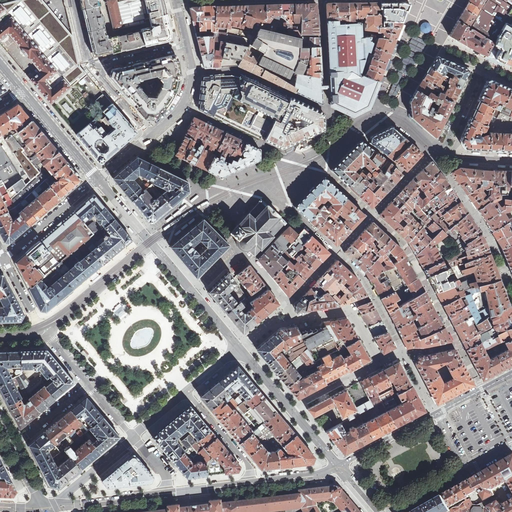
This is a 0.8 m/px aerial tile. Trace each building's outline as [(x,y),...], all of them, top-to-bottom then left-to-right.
[(19,48),(29,60),(30,60),(40,72),(30,80),(50,104),(86,74),(80,66),(73,36),(42,0),(16,0),(0,4),(0,40),(8,34),(20,48),(19,48)] [(81,0),(83,10),(100,6),(101,5),(99,0),(81,0)] [(150,18),(166,14),(162,0),(145,0),(140,1),(140,0),(110,0),(107,1),(114,30),(123,28),(145,22),(145,20),(150,18)] [(483,2),(479,0),(469,0),(468,2),(479,9),(483,2)] [(487,0),(475,21),(473,20),(468,28),(490,41),(507,14),(511,7),(510,6),(500,0),(487,0)] [(408,2),(380,3),(380,9),(375,9),(375,12),(382,11),(382,14),(383,15),(383,16),(384,16),(384,21),(403,22),(406,13),(409,5),(409,4),(409,3),(408,2)] [(479,9),(468,2),(466,6),(464,9),(475,16),(479,9)] [(316,3),(301,4),(300,34),(302,34),(319,35),(316,3)] [(326,4),(327,20),(337,20),(335,3),(327,3),(326,3),(326,4)] [(335,3),(337,20),(338,20),(348,21),(348,3),(347,3),(335,3)] [(364,3),(348,3),(348,21),(361,20),(361,17),(365,17),(365,16),(364,3)] [(380,3),(364,3),(365,16),(366,16),(375,15),(375,12),(375,9),(380,9),(380,3)] [(288,28),(289,35),(290,35),(297,35),(302,35),(302,34),(300,34),(301,4),(266,5),(266,18),(263,19),(259,26),(265,29),(273,17),(281,20),(282,22),(283,22),(284,28),(288,28)] [(247,5),(232,6),(228,28),(231,28),(231,25),(241,27),(247,5)] [(266,5),(247,5),(241,27),(244,28),(244,25),(255,28),(258,29),(259,26),(263,19),(266,18),(266,5)] [(88,31),(105,27),(103,21),(102,16),(100,6),(83,10),(88,31)] [(210,20),(215,20),(216,6),(203,6),(190,7),(189,8),(191,14),(194,28),(196,33),(212,32),(211,28),(210,28),(210,20)] [(232,6),(216,6),(215,20),(215,32),(217,32),(227,33),(228,28),(232,6)] [(475,16),(464,9),(461,15),(457,21),(468,28),(473,20),(475,16)] [(151,26),(150,28),(148,28),(141,29),(142,31),(145,46),(167,41),(168,40),(169,39),(169,38),(170,37),(171,36),(171,35),(171,34),(166,14),(150,18),(152,25),(151,26)] [(511,17),(507,14),(490,41),(494,43),(486,56),(493,58),(503,63),(511,44),(509,40),(510,37),(511,37),(511,17)] [(380,15),(375,15),(366,16),(364,29),(379,32),(379,28),(380,28),(380,25),(380,23),(380,16),(380,15)] [(449,35),(449,36),(466,46),(470,48),(486,56),(494,43),(490,41),(468,28),(457,21),(453,28),(449,35)] [(376,90),(379,82),(362,75),(365,68),(369,53),(371,48),(373,44),(373,42),(370,41),(371,37),(362,37),(361,23),(359,23),(359,22),(356,22),(356,23),(327,24),(327,31),(329,54),(330,86),(330,89),(331,104),(333,105),(333,104),(337,106),(336,106),(338,107),(338,106),(340,107),(341,108),(343,109),(343,108),(346,110),(347,111),(348,111),(351,112),(351,113),(353,114),(353,113),(353,112),(354,110),(355,111),(360,108),(366,105),(366,104),(368,104),(368,105),(370,105),(370,104),(369,103),(371,100),(372,101),(372,99),(371,99),(372,98),(372,96),(373,96),(376,90)] [(423,34),(425,35),(427,35),(428,34),(430,32),(430,31),(431,29),(430,27),(429,25),(428,24),(426,23),(424,23),(422,24),(421,25),(420,27),(419,29),(419,30),(420,32),(421,34),(423,34)] [(252,40),(249,45),(262,52),(263,53),(261,57),(258,64),(288,78),(292,71),(296,73),(302,74),(305,67),(307,56),(320,56),(320,47),(308,47),(301,47),(301,38),(297,37),(290,35),(289,35),(265,29),(259,26),(258,29),(254,35),(252,40)] [(121,51),(118,37),(107,39),(105,27),(88,31),(93,52),(98,55),(112,52),(112,53),(121,51)] [(227,33),(227,34),(244,37),(252,40),(254,35),(251,34),(252,32),(243,30),(231,28),(228,28),(227,33)] [(380,28),(379,28),(379,32),(383,32),(383,39),(395,42),(400,28),(383,28),(380,28)] [(145,46),(142,31),(118,37),(121,51),(145,46)] [(213,36),(213,40),(221,41),(225,41),(227,34),(227,33),(217,32),(215,32),(212,32),(196,33),(197,37),(213,36)] [(225,41),(249,46),(249,45),(252,40),(244,37),(227,34),(225,41)] [(201,55),(212,52),(212,49),(213,40),(213,36),(197,37),(197,39),(198,41),(201,55)] [(308,47),(320,47),(319,37),(302,37),(301,38),(301,47),(308,47)] [(395,43),(395,42),(383,39),(378,38),(374,52),(376,53),(377,53),(377,54),(389,59),(395,43)] [(463,51),(465,47),(452,39),(450,43),(463,51)] [(218,67),(220,67),(225,41),(221,41),(220,50),(216,49),(216,48),(215,48),(215,49),(212,49),(212,52),(211,67),(218,67)] [(220,67),(238,66),(246,51),(249,46),(225,41),(220,67)] [(511,43),(511,44),(503,63),(511,66),(511,43)] [(252,56),(258,59),(262,52),(249,45),(249,46),(246,51),(249,53),(247,56),(251,58),(252,56)] [(238,66),(250,71),(255,64),(258,59),(252,56),(251,58),(247,56),(249,53),(246,51),(238,66)] [(204,68),(211,67),(212,52),(201,55),(204,68)] [(388,59),(389,59),(377,54),(377,53),(376,53),(374,52),(373,55),(369,53),(365,68),(382,74),(388,59)] [(412,67),(416,59),(406,53),(402,61),(412,67)] [(163,58),(147,62),(150,77),(158,75),(162,81),(161,87),(175,92),(176,88),(179,79),(179,74),(177,60),(177,58),(176,58),(176,57),(175,57),(173,56),(172,56),(172,55),(164,57),(163,58)] [(302,74),(322,78),(320,56),(307,56),(305,67),(302,74)] [(454,75),(464,79),(469,70),(437,56),(433,61),(430,67),(443,75),(449,78),(451,80),(454,75)] [(146,62),(112,70),(110,76),(116,84),(119,87),(127,96),(139,86),(137,84),(139,82),(138,80),(150,77),(147,62),(146,62)] [(401,63),(387,96),(397,100),(410,67),(401,63)] [(261,76),(263,69),(255,64),(250,71),(261,76)] [(450,83),(448,82),(449,78),(443,75),(430,67),(426,73),(423,79),(436,87),(446,90),(450,83)] [(382,74),(365,68),(362,75),(379,82),(382,75),(382,74)] [(261,76),(277,84),(279,78),(263,69),(261,76)] [(297,88),(295,92),(309,98),(317,102),(317,101),(321,98),(323,98),(322,91),(322,89),(322,87),(322,83),(322,78),(302,74),(296,73),(295,79),(294,87),(297,88)] [(292,99),(293,98),(290,97),(289,98),(289,99),(280,95),(268,89),(265,88),(256,106),(251,104),(252,102),(254,103),(256,99),(248,95),(246,100),(242,98),(250,82),(243,79),(244,78),(243,78),(237,76),(231,75),(205,77),(204,77),(203,81),(199,109),(255,136),(265,141),(278,116),(282,118),(292,99)] [(442,98),(454,103),(464,79),(454,75),(451,80),(449,78),(448,82),(450,83),(446,90),(444,94),(442,98)] [(289,90),(295,92),(297,88),(294,87),(288,83),(279,78),(277,84),(279,85),(289,90)] [(444,94),(446,90),(436,87),(423,79),(419,85),(416,90),(425,96),(431,99),(435,101),(437,96),(435,95),(437,91),(439,92),(444,94)] [(487,81),(486,81),(478,100),(500,111),(510,88),(490,79),(490,80),(487,81)] [(251,83),(250,82),(242,98),(246,100),(248,95),(256,99),(254,103),(252,102),(251,104),(256,106),(265,88),(252,81),(251,83)] [(146,95),(139,86),(127,96),(146,119),(153,119),(158,115),(161,112),(165,109),(165,108),(168,105),(170,101),(173,97),(175,92),(161,87),(155,97),(150,96),(150,94),(148,94),(146,95)] [(511,89),(510,88),(500,111),(500,112),(509,116),(511,109),(511,112),(510,116),(511,117),(511,89)] [(411,118),(435,138),(436,138),(449,111),(454,103),(442,98),(440,103),(436,112),(431,110),(429,109),(427,108),(431,99),(425,96),(416,90),(413,95),(413,97),(412,98),(411,98),(409,102),(411,113),(411,118)] [(440,103),(442,98),(444,94),(439,92),(437,96),(435,101),(434,103),(437,104),(438,102),(440,103)] [(95,103),(103,111),(112,103),(104,95),(95,103)] [(278,116),(265,141),(277,147),(282,149),(292,144),(299,142),(302,140),(301,140),(303,139),(304,138),(304,139),(306,138),(306,137),(307,137),(309,136),(309,137),(311,136),(310,135),(313,133),(314,134),(315,134),(315,133),(318,131),(318,132),(324,130),(324,114),(324,113),(307,105),(293,98),(292,99),(282,118),(278,116)] [(490,127),(498,117),(500,112),(500,111),(478,100),(470,118),(490,127)] [(18,132),(32,120),(28,115),(18,103),(4,112),(0,114),(0,131),(1,133),(5,140),(12,136),(16,133),(15,132),(10,131),(9,132),(8,130),(12,128),(14,128),(18,132)] [(112,103),(103,111),(99,115),(94,119),(119,148),(125,143),(132,137),(137,133),(131,126),(132,126),(131,125),(129,123),(127,121),(127,120),(125,119),(125,118),(123,116),(121,114),(119,112),(119,111),(117,110),(117,109),(116,109),(115,106),(113,104),(112,104),(112,103)] [(489,132),(511,133),(511,117),(510,116),(509,116),(500,112),(498,117),(490,127),(490,128),(489,132)] [(204,122),(194,117),(193,119),(193,118),(189,127),(185,136),(194,141),(197,142),(199,139),(202,140),(200,144),(204,145),(205,142),(213,126),(204,122)] [(465,149),(488,150),(489,135),(486,135),(480,137),(479,135),(478,135),(480,130),(482,131),(484,130),(485,131),(486,131),(486,133),(489,133),(489,132),(490,128),(490,127),(470,118),(462,134),(459,140),(465,149)] [(119,148),(94,119),(76,134),(76,135),(97,159),(98,160),(98,161),(99,162),(100,162),(102,162),(103,162),(104,162),(104,161),(105,160),(105,159),(105,160),(119,148)] [(30,147),(35,153),(49,141),(42,132),(41,132),(40,130),(40,129),(39,128),(33,121),(32,120),(18,132),(21,137),(28,144),(30,147)] [(213,126),(205,142),(208,144),(212,146),(215,147),(218,149),(219,147),(226,133),(218,129),(213,126)] [(386,155),(403,137),(399,133),(395,129),(392,126),(370,137),(370,143),(371,144),(386,155)] [(30,157),(35,153),(30,147),(28,144),(26,146),(24,144),(22,144),(21,143),(21,141),(19,138),(21,137),(18,132),(16,133),(12,136),(30,157)] [(511,133),(489,132),(489,133),(489,135),(488,150),(499,151),(511,152),(511,151),(511,133)] [(239,139),(226,133),(219,147),(221,148),(224,149),(220,156),(224,157),(227,151),(230,152),(232,153),(239,139)] [(36,164),(30,157),(12,136),(5,140),(31,180),(26,185),(11,198),(16,206),(31,192),(45,180),(47,178),(36,164)] [(194,141),(185,136),(176,155),(185,159),(192,146),(194,141)] [(399,154),(411,144),(407,140),(403,137),(386,155),(389,157),(393,160),(399,154)] [(232,153),(232,154),(236,156),(237,153),(240,155),(246,142),(239,139),(232,153)] [(53,173),(66,162),(67,161),(59,152),(57,150),(49,141),(35,153),(41,159),(43,162),(49,169),(53,173)] [(331,170),(348,186),(358,175),(354,170),(357,167),(360,171),(365,166),(370,170),(373,167),(375,165),(370,160),(367,156),(373,149),(362,141),(358,143),(331,170)] [(208,144),(205,142),(204,145),(195,164),(207,170),(208,170),(215,156),(216,155),(212,153),(215,147),(212,146),(209,153),(204,150),(208,144)] [(260,160),(259,159),(260,159),(260,149),(246,142),(240,155),(237,162),(232,159),(231,163),(228,162),(228,163),(227,165),(231,173),(260,160)] [(198,149),(192,146),(185,159),(186,160),(195,164),(204,145),(200,144),(198,149)] [(282,149),(277,147),(276,148),(277,151),(284,154),(292,151),(293,147),(292,144),(282,149)] [(399,154),(393,160),(406,171),(422,154),(422,153),(416,148),(411,144),(399,154)] [(377,152),(373,149),(367,156),(370,160),(377,152)] [(384,158),(377,152),(370,160),(375,165),(376,166),(384,158)] [(30,157),(36,164),(41,159),(35,153),(30,157)] [(221,177),(231,173),(227,165),(228,163),(223,160),(224,158),(224,157),(220,156),(220,155),(219,158),(215,156),(208,170),(221,177)] [(128,165),(137,176),(139,174),(153,181),(160,168),(159,168),(151,164),(152,164),(137,157),(128,165)] [(387,161),(384,158),(376,166),(380,170),(387,161)] [(43,162),(41,159),(36,164),(47,178),(53,173),(49,169),(47,171),(44,169),(42,168),(41,167),(41,165),(40,164),(43,162)] [(387,161),(380,170),(384,173),(391,164),(387,161)] [(431,161),(413,178),(419,185),(427,196),(430,200),(437,193),(449,185),(443,177),(431,161)] [(73,170),(66,162),(53,173),(55,176),(56,177),(59,178),(59,180),(55,181),(50,185),(50,186),(60,199),(70,190),(82,180),(82,179),(81,179),(73,170)] [(394,167),(391,164),(384,173),(387,176),(394,167)] [(132,201),(143,191),(133,179),(137,176),(128,165),(112,178),(121,188),(123,191),(132,201)] [(373,181),(386,193),(395,183),(387,176),(384,173),(380,170),(376,166),(375,165),(373,167),(378,172),(377,174),(377,173),(376,172),(376,171),(374,170),(373,170),(372,171),(372,172),(371,173),(371,174),(372,175),(373,175),(373,176),(375,176),(373,177),(370,173),(370,172),(369,171),(367,174),(373,181)] [(402,175),(394,167),(387,176),(395,183),(402,175)] [(461,186),(462,188),(471,182),(461,167),(460,167),(451,172),(461,186)] [(461,167),(471,182),(473,182),(474,169),(461,167)] [(160,168),(153,181),(153,182),(168,189),(161,195),(172,207),(186,195),(188,193),(189,192),(190,192),(189,191),(189,190),(188,183),(188,182),(188,181),(163,170),(161,169),(161,168),(160,168)] [(482,169),(474,169),(473,182),(474,182),(480,183),(482,169)] [(488,189),(488,196),(489,195),(491,183),(493,170),(492,170),(491,170),(482,169),(480,183),(480,185),(480,186),(479,191),(482,191),(482,188),(488,189)] [(491,183),(498,184),(502,185),(504,170),(493,170),(491,183)] [(505,186),(509,187),(509,185),(510,171),(504,170),(502,185),(503,185),(505,186)] [(367,187),(361,181),(364,178),(366,176),(362,172),(358,175),(348,186),(359,196),(367,187)] [(47,178),(45,180),(50,185),(55,181),(53,179),(55,176),(53,173),(47,178)] [(332,203),(327,209),(332,213),(347,198),(324,176),(296,204),(296,206),(296,208),(300,212),(309,220),(322,207),(318,203),(321,201),(322,202),(323,202),(326,198),(329,200),(332,203)] [(22,178),(7,189),(9,193),(11,198),(26,185),(22,178)] [(367,187),(370,184),(366,180),(364,178),(361,181),(367,187)] [(405,187),(402,190),(420,208),(425,204),(425,203),(428,201),(430,200),(427,196),(421,200),(416,195),(415,194),(416,193),(417,192),(417,190),(415,188),(419,185),(413,178),(405,187)] [(45,180),(31,192),(36,198),(40,195),(37,193),(42,189),(44,191),(50,186),(50,185),(45,180)] [(367,187),(380,199),(386,193),(373,181),(372,181),(370,184),(367,187)] [(471,182),(462,188),(463,189),(467,195),(478,187),(476,185),(474,182),(473,182),(471,182)] [(498,184),(491,183),(489,195),(488,196),(486,197),(490,202),(489,202),(490,203),(495,201),(500,199),(498,191),(498,184)] [(150,185),(147,189),(146,189),(148,193),(151,190),(158,198),(161,195),(152,184),(150,185)] [(509,187),(505,186),(505,189),(506,189),(506,191),(502,190),(503,185),(502,185),(498,184),(498,191),(500,199),(500,198),(505,199),(508,199),(509,187)] [(453,191),(449,185),(437,193),(430,200),(428,201),(433,208),(446,196),(453,191)] [(60,199),(50,186),(44,191),(40,195),(36,198),(47,210),(60,199)] [(478,187),(467,195),(472,202),(481,195),(479,191),(480,186),(478,187)] [(359,196),(372,208),(380,199),(367,187),(359,196)] [(172,207),(161,195),(158,198),(156,199),(153,199),(148,193),(146,189),(143,191),(132,201),(141,212),(149,221),(149,222),(153,223),(153,222),(162,215),(172,207)] [(402,190),(392,201),(410,219),(412,217),(408,213),(412,208),(413,207),(414,208),(418,211),(420,209),(420,208),(402,190)] [(460,201),(453,191),(446,196),(433,208),(431,209),(434,211),(435,213),(438,210),(442,215),(452,207),(460,201)] [(482,191),(479,191),(481,195),(472,202),(477,210),(489,202),(490,202),(486,197),(483,192),(482,191)] [(31,192),(16,206),(19,213),(24,209),(22,206),(24,205),(28,202),(30,203),(36,198),(31,192)] [(0,197),(7,211),(15,207),(16,206),(11,198),(9,193),(4,195),(0,197)] [(94,215),(95,215),(95,216),(96,215),(95,214),(104,207),(104,206),(94,194),(74,211),(83,221),(89,217),(90,217),(91,215),(92,214),(93,213),(95,214),(94,215)] [(47,210),(36,198),(30,203),(24,209),(19,213),(20,215),(29,226),(34,222),(47,210)] [(342,222),(351,230),(363,218),(365,215),(355,206),(349,200),(347,198),(332,213),(335,216),(338,213),(342,217),(345,219),(342,222)] [(511,199),(511,200),(508,199),(505,199),(505,205),(505,208),(502,210),(503,212),(504,212),(511,210),(511,217),(508,219),(508,220),(508,221),(511,228),(511,229),(511,199)] [(237,226),(230,233),(237,239),(236,241),(236,244),(237,246),(239,248),(241,249),(243,250),(246,250),(248,250),(251,252),(253,253),(252,254),(254,255),(255,255),(261,249),(273,235),(284,224),(285,223),(284,222),(284,221),(283,220),(280,217),(280,216),(278,215),(276,213),(275,213),(275,212),(274,212),(273,211),(272,210),(271,210),(271,209),(271,208),(269,206),(268,205),(267,205),(263,202),(264,202),(262,201),(261,200),(260,201),(249,213),(237,226)] [(323,205),(327,209),(332,203),(329,200),(326,203),(327,204),(326,205),(324,204),(323,205)] [(397,232),(398,232),(403,227),(397,222),(401,219),(402,217),(407,222),(410,219),(392,201),(379,214),(380,214),(379,215),(380,215),(387,222),(397,232)] [(452,207),(442,215),(444,218),(445,218),(463,206),(460,201),(452,207)] [(487,225),(491,232),(506,223),(508,221),(508,220),(508,219),(504,212),(503,212),(502,210),(500,208),(495,201),(490,203),(489,202),(477,210),(481,215),(487,224),(487,225)] [(425,214),(429,211),(430,210),(425,203),(425,204),(420,208),(420,209),(425,214)] [(327,209),(323,205),(322,207),(309,220),(310,221),(337,245),(351,230),(342,222),(339,220),(335,216),(332,213),(327,209)] [(16,219),(20,215),(19,213),(16,206),(15,207),(7,211),(11,218),(14,216),(16,219)] [(463,206),(445,218),(444,219),(449,225),(448,226),(450,228),(454,225),(467,213),(463,206)] [(96,215),(95,216),(98,219),(97,219),(97,220),(100,223),(101,223),(104,226),(114,218),(108,211),(105,208),(105,207),(104,207),(95,214),(96,215)] [(219,209),(218,207),(211,213),(213,215),(219,209)] [(422,220),(426,223),(430,219),(428,218),(425,214),(420,209),(418,211),(415,213),(422,220)] [(29,226),(20,215),(16,219),(12,223),(10,221),(11,221),(12,220),(11,218),(7,211),(0,214),(0,233),(5,242),(9,243),(19,235),(29,226)] [(50,252),(59,263),(84,241),(94,233),(87,226),(85,224),(83,221),(74,211),(72,213),(67,218),(53,230),(46,236),(40,240),(50,252)] [(433,222),(438,218),(434,213),(432,214),(428,218),(430,219),(433,222)] [(461,235),(475,224),(467,213),(454,225),(450,228),(449,229),(445,233),(446,234),(454,242),(458,238),(459,238),(451,230),(454,227),(456,229),(455,230),(456,231),(457,230),(461,235)] [(85,224),(87,226),(94,221),(92,218),(95,216),(95,215),(85,224)] [(94,233),(95,235),(104,226),(101,223),(100,223),(97,220),(97,219),(98,219),(95,216),(92,218),(94,221),(87,226),(94,233)] [(400,234),(408,242),(415,235),(414,235),(422,227),(419,224),(412,217),(410,219),(407,222),(406,224),(403,227),(398,232),(400,234)] [(92,251),(103,264),(110,258),(115,254),(116,253),(131,241),(132,240),(132,239),(131,239),(128,234),(127,234),(127,233),(127,234),(127,233),(126,233),(124,230),(123,229),(117,222),(117,221),(114,218),(114,219),(114,218),(104,226),(111,234),(110,235),(109,237),(108,236),(107,236),(104,238),(104,240),(92,251)] [(207,222),(203,219),(201,221),(170,247),(197,278),(230,245),(224,239),(219,235),(207,222)] [(403,227),(406,224),(401,219),(397,222),(403,227)] [(424,224),(434,234),(435,235),(441,229),(437,226),(433,222),(430,219),(426,223),(424,224)] [(449,229),(441,221),(437,226),(441,229),(445,233),(449,229)] [(375,239),(382,231),(373,222),(372,222),(365,229),(375,239)] [(491,232),(502,249),(511,244),(511,236),(511,235),(509,229),(506,223),(491,232)] [(478,229),(475,224),(461,235),(460,237),(461,238),(463,237),(464,239),(478,229)] [(282,253),(285,249),(298,235),(297,234),(290,227),(289,226),(282,234),(272,244),(280,251),(281,252),(282,253)] [(424,247),(431,240),(425,234),(423,232),(425,231),(425,230),(422,227),(414,235),(415,235),(408,242),(409,242),(410,244),(409,244),(415,255),(424,247)] [(285,249),(292,256),(295,252),(299,248),(303,243),(311,235),(310,235),(303,229),(298,235),(285,249)] [(375,239),(365,229),(365,230),(358,237),(369,247),(373,244),(373,243),(372,241),(372,240),(372,239),(373,240),(375,239)] [(424,270),(442,260),(434,244),(437,242),(446,234),(445,233),(441,229),(435,235),(432,239),(431,240),(424,247),(415,255),(424,270)] [(479,230),(478,229),(464,239),(466,241),(462,243),(463,244),(468,242),(481,233),(479,230)] [(376,240),(383,232),(382,231),(375,239),(376,240)] [(380,248),(390,238),(383,232),(376,240),(378,242),(376,244),(379,247),(380,248)] [(84,241),(92,251),(104,240),(104,238),(103,237),(97,242),(95,241),(96,240),(97,237),(95,235),(94,233),(84,241)] [(468,242),(463,244),(465,250),(485,242),(481,233),(468,242)] [(311,235),(303,243),(307,247),(322,261),(329,253),(311,235)] [(358,237),(351,245),(360,253),(361,251),(362,250),(363,251),(364,250),(363,249),(364,248),(367,250),(369,247),(358,237)] [(381,271),(394,266),(388,258),(385,253),(388,250),(395,243),(390,238),(380,248),(378,250),(375,253),(376,254),(379,256),(365,271),(365,272),(365,271),(366,273),(368,277),(369,279),(381,271)] [(37,263),(50,252),(40,240),(26,253),(34,263),(36,262),(37,263)] [(75,264),(75,265),(92,251),(84,241),(59,263),(54,266),(62,276),(69,270),(65,264),(74,256),(78,261),(75,264)] [(488,248),(485,242),(465,250),(465,252),(467,255),(488,248)] [(396,261),(405,255),(404,254),(402,249),(395,243),(388,250),(393,255),(396,261)] [(258,260),(270,274),(272,276),(280,268),(285,263),(287,261),(286,260),(283,257),(281,255),(280,255),(279,256),(277,254),(279,253),(280,251),(272,244),(258,259),(258,260)] [(371,249),(375,253),(378,250),(374,246),(374,245),(373,244),(369,247),(371,249)] [(511,244),(502,249),(507,262),(511,274),(511,244)] [(344,252),(355,262),(362,255),(360,253),(351,245),(344,252)] [(317,266),(318,265),(322,261),(307,247),(304,249),(307,252),(305,253),(305,254),(303,255),(301,253),(298,256),(313,270),(317,266)] [(355,262),(365,271),(379,256),(376,254),(374,256),(369,251),(371,249),(369,247),(367,250),(364,253),(362,255),(355,262)] [(467,255),(462,257),(464,263),(474,259),(490,254),(488,248),(467,255)] [(282,253),(282,254),(285,256),(287,258),(289,259),(292,256),(285,249),(282,253)] [(62,276),(73,289),(81,283),(95,271),(95,270),(103,264),(92,251),(75,265),(69,270),(62,276)] [(54,266),(59,263),(50,252),(37,263),(39,266),(39,267),(38,267),(44,274),(54,266)] [(287,261),(285,263),(288,265),(299,275),(304,280),(313,270),(298,256),(295,252),(292,256),(295,259),(296,258),(298,260),(293,265),(291,264),(288,260),(287,261)] [(459,258),(462,257),(461,254),(460,252),(444,259),(446,264),(454,260),(459,258)] [(34,263),(26,253),(25,253),(20,258),(15,262),(17,266),(22,275),(29,288),(40,278),(44,274),(38,267),(36,269),(34,266),(33,267),(31,265),(34,263)] [(469,288),(500,279),(494,265),(490,254),(474,259),(464,263),(458,265),(462,275),(465,274),(467,278),(467,279),(474,274),(477,281),(468,283),(469,288)] [(406,284),(417,278),(412,268),(405,255),(396,261),(393,255),(388,258),(394,266),(381,271),(369,279),(370,279),(376,289),(381,298),(394,291),(390,283),(391,283),(394,288),(400,285),(401,286),(403,286),(399,278),(400,278),(404,285),(406,284)] [(459,258),(454,260),(456,265),(458,265),(464,263),(462,257),(459,258)] [(351,292),(361,285),(357,278),(347,269),(337,260),(332,265),(327,270),(338,281),(342,284),(345,281),(347,282),(346,283),(347,284),(349,285),(346,288),(351,292)] [(426,273),(427,276),(444,270),(446,269),(445,266),(440,268),(439,265),(444,263),(443,260),(442,260),(424,270),(426,273)] [(451,280),(453,285),(455,284),(456,284),(455,283),(467,278),(465,274),(462,275),(460,276),(459,276),(458,276),(458,275),(457,275),(455,266),(456,265),(454,260),(446,264),(444,265),(445,266),(446,269),(444,270),(446,275),(444,275),(447,282),(448,281),(451,280)] [(285,263),(280,268),(285,274),(288,271),(285,268),(288,265),(285,263)] [(249,265),(236,276),(244,287),(245,286),(247,289),(243,292),(247,297),(264,284),(249,265)] [(291,280),(297,287),(304,280),(299,275),(288,265),(285,268),(288,271),(285,274),(289,279),(291,280)] [(280,268),(272,276),(288,296),(297,287),(291,280),(289,283),(287,281),(289,279),(285,274),(280,268)] [(327,291),(340,305),(346,303),(352,301),(355,299),(353,295),(351,292),(346,288),(342,284),(338,281),(327,270),(321,277),(317,282),(326,291),(327,291)] [(434,289),(436,292),(453,285),(451,280),(448,281),(447,282),(444,275),(446,275),(444,270),(427,276),(431,283),(434,289)] [(228,292),(237,283),(229,272),(228,272),(208,292),(211,295),(226,313),(238,303),(228,292)] [(3,273),(2,273),(0,274),(0,297),(0,298),(13,291),(3,273)] [(48,287),(40,278),(29,288),(29,289),(33,297),(40,311),(46,312),(59,301),(72,290),(73,289),(62,276),(48,287)] [(411,298),(424,291),(417,278),(406,284),(410,291),(408,292),(411,298)] [(458,287),(459,290),(467,289),(469,288),(468,283),(467,279),(456,284),(455,284),(456,288),(458,287)] [(474,321),(476,324),(486,318),(490,316),(509,305),(500,279),(469,288),(467,289),(468,294),(464,295),(466,298),(463,299),(464,302),(466,305),(468,308),(469,310),(470,314),(471,316),(474,321)] [(317,282),(311,288),(318,295),(326,291),(317,282)] [(243,300),(247,297),(243,292),(237,283),(228,292),(238,303),(240,301),(241,302),(243,300)] [(355,299),(367,295),(361,285),(351,292),(353,295),(355,299)] [(436,292),(443,305),(457,298),(459,297),(464,295),(468,294),(467,289),(459,290),(458,291),(457,289),(455,290),(453,285),(436,292)] [(311,288),(303,296),(309,299),(318,295),(311,288)] [(247,310),(256,323),(279,303),(268,289),(250,303),(246,309),(247,310)] [(0,321),(21,321),(25,314),(24,314),(13,291),(0,298),(2,301),(4,305),(3,307),(0,306),(0,321)] [(331,307),(340,305),(327,291),(326,291),(318,295),(309,299),(306,310),(327,307),(331,307)] [(381,298),(389,312),(401,304),(400,302),(396,304),(394,301),(398,299),(394,291),(381,298)] [(411,298),(408,300),(410,303),(412,308),(429,299),(424,291),(411,298)] [(357,307),(371,301),(367,295),(355,299),(352,301),(357,308),(357,307)] [(297,313),(306,310),(309,299),(303,296),(295,305),(297,313)] [(448,314),(464,306),(462,303),(464,302),(463,299),(461,300),(459,297),(457,298),(443,305),(444,308),(448,314)] [(419,326),(438,316),(429,299),(412,308),(415,313),(417,317),(415,318),(416,320),(418,319),(421,323),(418,325),(419,326)] [(393,321),(397,328),(411,320),(415,318),(417,317),(415,313),(412,315),(406,305),(410,303),(408,300),(401,304),(389,312),(393,321)] [(240,309),(244,306),(241,302),(240,301),(238,303),(226,313),(243,333),(256,323),(247,310),(246,311),(247,312),(245,313),(244,313),(243,313),(240,309)] [(361,314),(375,308),(371,301),(357,307),(361,314)] [(451,320),(466,312),(465,310),(468,308),(466,305),(464,306),(448,314),(451,320)] [(494,325),(511,315),(511,311),(509,305),(490,316),(494,325)] [(114,312),(119,318),(127,311),(122,306),(114,312)] [(368,326),(382,321),(375,308),(361,314),(368,326)] [(453,325),(468,317),(467,315),(470,314),(469,310),(466,312),(451,320),(453,325)] [(507,329),(511,326),(511,315),(494,325),(493,325),(494,328),(487,331),(490,337),(493,335),(496,334),(507,329)] [(420,334),(422,338),(434,332),(444,327),(438,316),(419,326),(417,328),(419,331),(418,331),(419,334),(420,334)] [(453,325),(462,341),(478,332),(479,332),(479,330),(476,332),(471,323),(474,321),(471,316),(468,317),(453,325)] [(347,318),(332,321),(326,322),(323,322),(325,325),(337,349),(338,350),(344,346),(345,346),(346,345),(358,338),(347,318)] [(476,324),(479,330),(479,332),(490,326),(486,318),(476,324)] [(401,337),(402,337),(414,329),(416,328),(415,326),(411,320),(397,328),(401,337)] [(368,326),(373,336),(387,331),(388,331),(382,321),(368,326)] [(321,327),(299,331),(307,348),(308,348),(314,361),(337,349),(325,325),(321,327)] [(281,329),(277,332),(288,346),(297,357),(307,348),(299,331),(296,326),(295,326),(281,329)] [(511,339),(511,338),(511,326),(507,329),(496,334),(497,336),(494,337),(497,343),(503,340),(510,337),(511,339)] [(439,343),(451,341),(444,327),(434,332),(439,343)] [(419,339),(414,329),(402,337),(405,344),(407,348),(412,346),(416,346),(420,347),(419,339)] [(378,345),(383,353),(394,347),(395,347),(392,341),(387,331),(373,336),(378,345)] [(490,337),(487,331),(479,335),(480,336),(479,337),(480,338),(481,341),(490,337)] [(258,351),(268,363),(277,355),(275,353),(282,347),(284,350),(288,346),(277,332),(256,349),(258,351)] [(437,344),(439,343),(434,332),(422,338),(419,339),(420,347),(422,347),(424,347),(426,346),(437,344)] [(465,347),(466,349),(478,343),(479,342),(477,339),(480,338),(479,337),(480,336),(479,335),(478,332),(462,341),(465,347)] [(479,342),(478,343),(482,351),(497,343),(494,337),(493,335),(490,337),(481,341),(479,342)] [(353,350),(361,365),(370,360),(370,359),(363,346),(362,346),(361,344),(358,338),(346,345),(347,346),(350,352),(353,350)] [(476,369),(482,380),(507,367),(511,364),(511,338),(511,339),(505,342),(505,343),(508,348),(488,359),(485,353),(483,354),(471,360),(476,369)] [(471,360),(483,354),(482,351),(478,343),(466,349),(471,360)] [(286,359),(290,363),(297,357),(288,346),(284,350),(281,352),(285,357),(286,356),(285,354),(287,352),(290,356),(286,359)] [(347,352),(344,346),(338,350),(341,355),(347,352)] [(307,369),(315,362),(314,361),(308,348),(307,348),(297,357),(290,363),(277,374),(287,386),(296,378),(300,375),(297,372),(298,371),(299,370),(297,368),(304,361),(307,364),(305,365),(307,369)] [(34,388),(39,384),(41,382),(50,375),(61,366),(47,349),(21,350),(22,368),(33,368),(33,367),(35,369),(37,369),(39,368),(43,373),(42,374),(41,374),(30,383),(34,388)] [(326,384),(349,371),(342,358),(341,355),(338,350),(337,349),(314,361),(315,362),(326,384)] [(449,370),(462,363),(455,349),(440,352),(437,353),(418,356),(415,363),(423,379),(425,382),(439,375),(435,368),(445,362),(449,370)] [(6,366),(19,366),(19,370),(16,370),(15,373),(17,376),(22,373),(22,368),(21,350),(2,351),(0,350),(0,384),(14,377),(12,374),(10,375),(6,366)] [(349,371),(361,365),(353,350),(350,352),(350,353),(342,358),(349,371)] [(268,363),(277,374),(290,363),(286,359),(285,357),(281,352),(277,355),(268,363)] [(398,392),(412,385),(403,370),(398,360),(383,369),(389,381),(393,380),(393,381),(393,382),(398,392)] [(315,389),(326,384),(315,362),(307,369),(305,370),(307,373),(313,370),(314,371),(308,375),(315,389)] [(474,384),(462,363),(449,370),(453,377),(443,383),(439,375),(425,382),(431,394),(437,404),(454,395),(474,385),(474,384)] [(219,381),(229,393),(230,394),(234,391),(233,390),(236,388),(241,394),(235,400),(239,405),(258,389),(257,389),(258,389),(238,365),(219,381)] [(46,387),(55,399),(75,382),(61,366),(50,375),(53,379),(53,381),(46,387)] [(389,381),(383,369),(369,376),(379,396),(392,389),(393,388),(389,381)] [(307,373),(305,370),(301,374),(304,377),(298,380),(296,378),(287,386),(291,390),(298,398),(301,397),(315,389),(308,375),(307,373)] [(0,384),(0,389),(8,405),(21,397),(15,385),(19,383),(26,395),(34,388),(30,383),(22,373),(17,376),(14,377),(0,384)] [(377,403),(382,401),(379,396),(369,376),(359,381),(363,387),(370,400),(373,406),(377,403)] [(229,393),(219,381),(200,396),(200,397),(208,406),(210,409),(220,401),(219,400),(222,398),(221,397),(223,395),(225,397),(229,393)] [(29,399),(40,411),(55,399),(46,387),(41,382),(39,384),(42,387),(41,389),(39,387),(37,389),(38,390),(29,399)] [(397,405),(387,411),(395,427),(406,421),(425,411),(412,385),(398,392),(397,393),(400,400),(403,398),(405,401),(397,405)] [(346,388),(330,397),(334,405),(342,419),(346,416),(348,419),(349,418),(354,416),(352,413),(357,410),(356,408),(346,388)] [(264,397),(258,389),(239,405),(238,406),(245,414),(264,397)] [(395,394),(392,389),(379,396),(382,401),(387,411),(397,405),(392,396),(395,394)] [(40,411),(29,399),(26,395),(21,397),(8,405),(20,428),(21,428),(40,411)] [(87,396),(71,409),(82,422),(84,420),(82,419),(83,418),(85,418),(92,426),(103,416),(87,396)] [(265,398),(264,397),(245,414),(248,418),(252,415),(257,421),(253,424),(257,428),(258,427),(277,412),(267,401),(266,401),(264,398),(265,398)] [(334,405),(330,397),(309,408),(307,409),(310,413),(314,417),(318,415),(317,414),(325,410),(326,410),(330,408),(329,408),(334,405)] [(220,401),(210,409),(220,421),(234,409),(238,406),(239,405),(235,400),(233,398),(226,403),(224,400),(220,401)] [(370,400),(356,408),(357,410),(359,413),(371,407),(373,406),(370,400)] [(387,411),(382,401),(377,403),(382,413),(387,411)] [(199,439),(210,429),(209,428),(190,405),(189,406),(185,409),(179,414),(175,417),(171,421),(181,433),(187,429),(188,429),(189,430),(198,439),(199,439)] [(371,407),(359,413),(358,413),(361,419),(370,414),(371,408),(371,407)] [(57,422),(73,441),(80,436),(88,429),(82,422),(71,409),(57,422)] [(234,409),(220,421),(225,427),(229,431),(230,433),(244,421),(234,409)] [(382,413),(363,423),(372,439),(395,427),(387,411),(382,413)] [(281,446),(295,434),(296,434),(277,412),(258,427),(268,439),(277,450),(279,448),(281,446)] [(361,419),(358,413),(354,416),(359,425),(363,423),(361,419)] [(93,443),(101,452),(120,437),(120,436),(103,416),(92,426),(90,428),(94,433),(99,438),(93,443)] [(340,423),(344,430),(345,427),(345,426),(352,422),(349,418),(348,419),(343,421),(341,422),(340,423)] [(181,433),(171,421),(167,424),(162,428),(158,432),(157,432),(152,437),(153,437),(158,443),(161,447),(161,448),(166,454),(166,453),(167,454),(169,456),(170,457),(171,459),(172,461),(185,450),(177,442),(178,441),(176,438),(181,433)] [(244,421),(230,433),(239,443),(253,431),(244,421)] [(44,432),(54,444),(61,438),(68,446),(73,441),(57,422),(44,432)] [(345,433),(344,433),(342,430),(344,430),(340,423),(325,431),(332,439),(345,433)] [(332,439),(344,454),(372,439),(363,423),(359,425),(354,428),(354,426),(353,426),(350,428),(349,429),(350,430),(345,433),(332,439)] [(257,428),(253,431),(239,443),(249,454),(268,439),(258,427),(257,428)] [(205,446),(216,436),(210,429),(199,439),(205,446)] [(47,448),(54,444),(44,432),(44,433),(43,432),(29,445),(41,468),(46,464),(53,458),(47,448)] [(279,448),(277,450),(279,467),(284,466),(300,464),(312,463),(314,457),(306,446),(306,447),(305,446),(306,446),(305,446),(305,445),(303,444),(296,435),(295,434),(281,446),(282,448),(284,446),(291,455),(287,456),(286,455),(285,454),(284,454),(279,448)] [(72,458),(82,468),(101,452),(93,443),(87,435),(85,437),(88,440),(75,451),(72,448),(76,445),(83,439),(80,436),(73,441),(68,446),(64,449),(72,458)] [(189,435),(186,438),(191,445),(194,442),(195,442),(189,435)] [(214,455),(224,446),(216,436),(205,446),(201,450),(198,452),(199,454),(206,462),(214,455)] [(182,441),(187,448),(191,445),(186,438),(182,441)] [(268,439),(249,454),(261,469),(279,467),(277,450),(268,439)] [(194,442),(191,445),(198,452),(201,450),(194,442)] [(185,450),(172,461),(182,472),(193,463),(191,461),(199,454),(198,452),(191,445),(187,448),(185,450)] [(224,473),(238,472),(241,466),(237,461),(236,461),(224,446),(214,455),(224,467),(224,473)] [(46,464),(41,468),(50,485),(60,487),(82,468),(72,458),(64,449),(56,455),(60,459),(64,456),(67,459),(58,467),(56,465),(53,458),(46,464)] [(100,479),(106,487),(130,484),(151,482),(152,479),(153,476),(145,466),(135,454),(134,453),(133,453),(132,454),(116,466),(100,479)] [(193,463),(182,472),(187,478),(199,476),(199,477),(202,476),(207,475),(206,462),(199,454),(191,461),(193,463)] [(214,455),(206,462),(207,475),(208,475),(211,475),(224,473),(224,467),(214,455)] [(511,511),(511,455),(492,467),(470,480),(476,491),(479,489),(485,500),(494,495),(492,492),(493,489),(506,482),(509,483),(511,487),(511,499),(502,505),(500,504),(498,501),(489,506),(489,507),(491,511),(498,511),(499,511),(498,511),(511,511)] [(7,481),(12,481),(6,467),(5,466),(0,456),(0,475),(4,475),(5,479),(6,479),(7,481)] [(0,496),(14,497),(15,494),(17,491),(13,481),(12,481),(7,481),(0,480),(0,496)] [(470,480),(442,496),(448,508),(456,504),(469,497),(468,496),(476,491),(470,480)] [(360,511),(351,501),(343,491),(340,488),(337,486),(335,485),(299,489),(299,493),(220,502),(220,499),(209,500),(210,503),(194,505),(178,507),(178,504),(167,505),(168,508),(137,511),(360,511)] [(442,496),(414,511),(448,511),(450,511),(448,508),(442,496)] [(456,504),(448,508),(450,511),(471,511),(472,511),(472,510),(473,505),(472,504),(470,499),(457,506),(456,504)]
